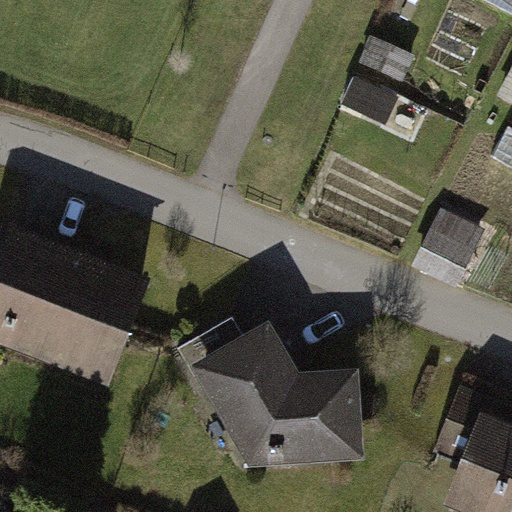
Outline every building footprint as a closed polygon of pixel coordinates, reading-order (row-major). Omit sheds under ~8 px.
[(436,211),(412,259),(448,277),(473,227),(436,211)] [(134,280),(7,230),(0,246),(0,310),(1,311),(0,313),(0,334),(98,373),(134,280)] [(188,374),(198,368),(197,366),(242,340),(226,312),(170,344),(188,374)] [(277,363),(259,330),(242,340),(197,366),(198,368),(247,453),(347,446),(343,375),(303,377),(300,378),(300,382),(289,382),(287,379),(282,378),(274,365),(277,363)] [(511,432),(511,415),(455,393),(436,441),(464,452),(477,419),(511,432)] [(511,511),(511,432),(477,419),(464,452),(447,495),(489,511),(511,511)]
